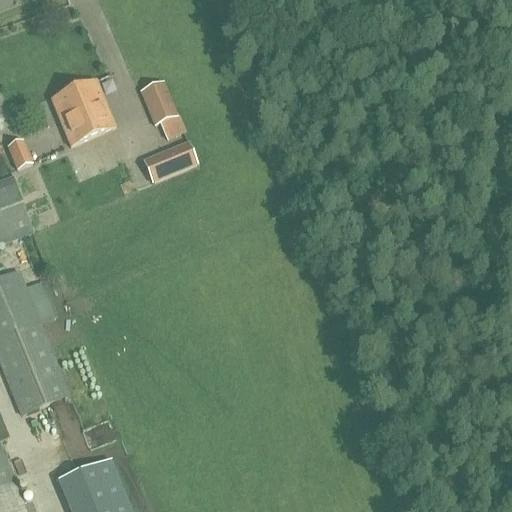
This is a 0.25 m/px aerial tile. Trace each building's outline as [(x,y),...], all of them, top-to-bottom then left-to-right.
[(178,119),(164,86),(141,95),(155,128),(178,119)] [(71,97),(89,143),(115,132),(97,87),(71,97)] [(89,143),(71,97),(52,105),(71,150),(89,143)] [(198,167),(188,146),(145,167),(155,188),(198,167)] [(35,169),(26,147),(11,153),(20,175),(35,169)] [(0,250),(32,239),(21,206),(13,184),(0,188),(0,250)] [(69,399),(39,325),(19,275),(0,282),(0,362),(22,418),(69,399)] [(0,511),(26,511),(0,447),(0,511)] [(79,460),(57,466),(62,480),(83,474),(79,460)] [(113,485),(94,490),(99,508),(118,503),(113,485)]
